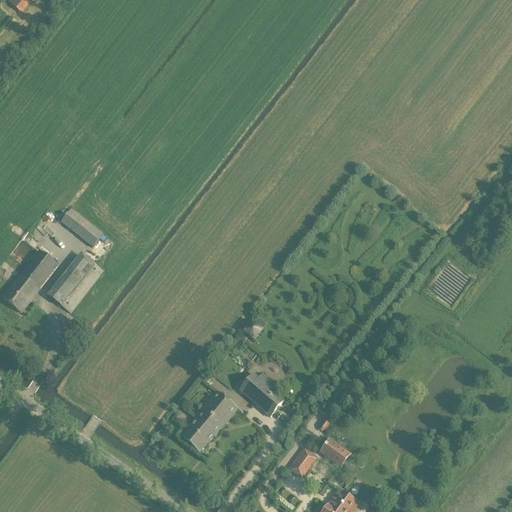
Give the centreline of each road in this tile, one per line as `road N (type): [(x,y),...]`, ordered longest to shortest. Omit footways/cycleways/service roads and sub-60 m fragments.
road 1 (track): [(320,415),(511,166)]
road 2 (tertiary): [(185,511),(0,383)]
